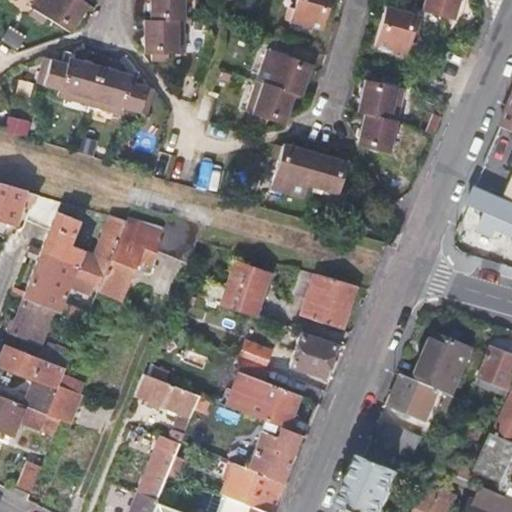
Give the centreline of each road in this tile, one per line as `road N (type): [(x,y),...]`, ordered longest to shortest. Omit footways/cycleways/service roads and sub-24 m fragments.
road 1 (unclassified): [(411,266),(307,511)]
road 2 (unclassified): [(511,20),(411,266)]
road 3 (track): [(408,273),(219,218)]
road 4 (residential): [(325,118),(358,0)]
